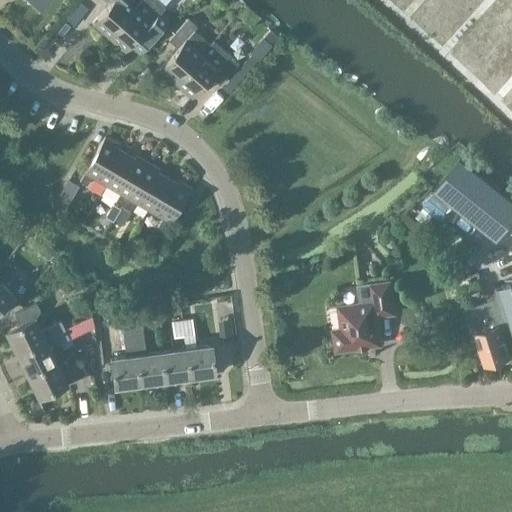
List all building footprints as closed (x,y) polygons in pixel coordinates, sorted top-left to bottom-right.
[(28,0),(42,11),(51,0),(28,0)] [(109,37),(134,7),(125,0),(111,0),(92,22),(109,37)] [(133,43),(142,51),(154,37),(168,20),(151,6),(144,15),(134,7),(109,37),(125,52),(133,43)] [(176,83),(210,43),(194,29),(197,27),(187,18),(168,39),(177,48),(159,69),(176,83)] [(511,103),(511,21),(472,67),(511,103)] [(213,41),(210,43),(176,83),(193,98),(204,85),(208,88),(215,80),(220,85),(239,63),(213,41)] [(245,61),(229,79),(235,85),(251,67),(245,61)] [(106,185),(125,153),(114,147),(117,144),(105,137),(84,172),(80,180),(88,184),(92,177),(106,185)] [(122,205),(148,162),(136,155),(133,157),(125,153),(106,185),(120,193),(115,201),(122,205)] [(434,189),(497,239),(511,220),(511,198),(460,157),(434,189)] [(148,209),(167,177),(157,172),(160,169),(148,162),(122,205),(130,209),(134,201),(148,209)] [(170,222),(190,187),(179,180),(177,183),(167,177),(148,209),(162,218),(157,226),(165,231),(170,222)] [(114,221),(121,208),(114,203),(106,216),(114,221)] [(0,305),(11,293),(0,282),(11,268),(4,261),(0,265),(0,305)] [(342,329),(336,330),(334,332),(336,347),(339,349),(354,347),(356,344),(379,340),(375,314),(393,312),(389,281),(359,286),(361,303),(339,306),(342,329)] [(511,342),(511,282),(495,288),(498,298),(463,309),(475,347),(478,346),(484,365),(510,356),(502,330),(508,328),(511,342)] [(5,331),(16,352),(64,328),(60,320),(48,326),(37,302),(14,313),(19,324),(5,331)] [(215,303),(220,343),(233,341),(228,302),(215,303)] [(193,318),(191,310),(182,312),(183,319),(181,320),(184,335),(185,347),(189,376),(215,372),(211,344),(196,346),(194,334),(193,318)] [(184,335),(181,320),(171,321),(173,337),(184,335)] [(164,379),(160,350),(146,352),(142,325),(132,326),(140,382),(164,379)] [(140,382),(132,326),(121,327),(125,355),(110,357),(114,386),(140,382)] [(27,375),(57,360),(49,344),(55,341),(57,344),(69,338),(64,328),(16,352),(27,375)] [(164,379),(189,376),(185,347),(160,350),(164,379)] [(37,396),(86,372),(81,363),(69,369),(70,371),(64,375),(57,360),(27,375),(37,396)]
